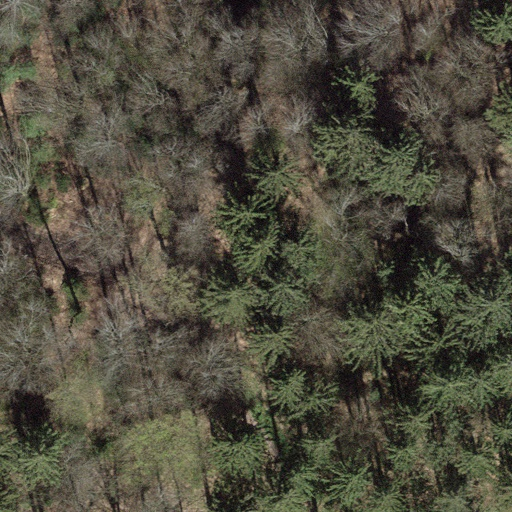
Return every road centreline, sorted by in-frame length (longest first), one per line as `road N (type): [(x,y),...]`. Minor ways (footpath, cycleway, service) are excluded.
road 1 (track): [(0,346),(80,304),(324,104),(383,0)]
road 2 (track): [(340,511),(175,302),(126,266),(0,221)]
